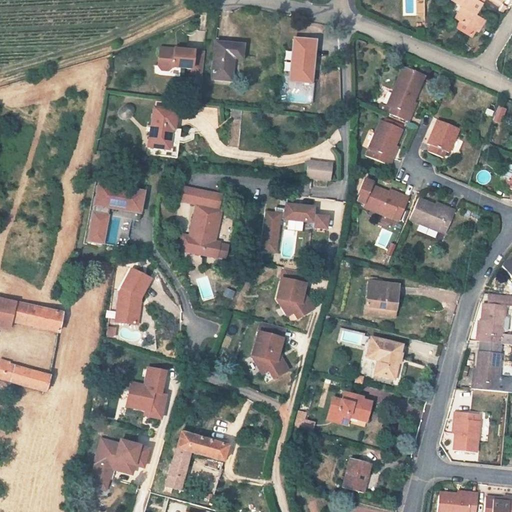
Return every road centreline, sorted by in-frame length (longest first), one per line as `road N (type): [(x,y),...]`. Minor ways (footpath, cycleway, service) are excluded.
road 1 (unknown): [(343,17),(347,126),(306,155),(229,152),(197,113)]
road 2 (residential): [(420,463),(471,287),(511,224)]
road 3 (residential): [(285,511),(274,474),(285,413),(203,375),(187,315)]
road 4 (track): [(0,83),(142,38),(226,0)]
road 5 (unclassified): [(343,17),(477,75)]
